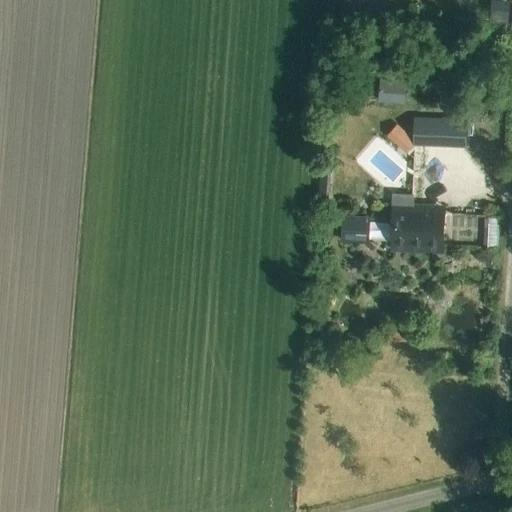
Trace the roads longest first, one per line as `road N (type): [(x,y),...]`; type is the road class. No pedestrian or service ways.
road 1 (track): [(495,480),(511,180)]
road 2 (unclassified): [(369,511),(511,476)]
